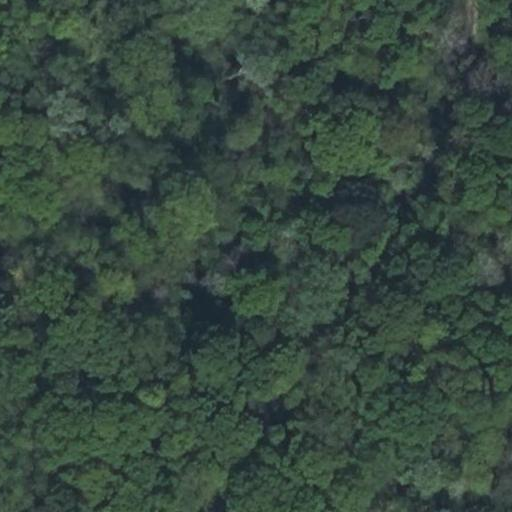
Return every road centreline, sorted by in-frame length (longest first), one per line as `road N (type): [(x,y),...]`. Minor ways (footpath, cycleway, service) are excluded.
road 1 (track): [(220,511),(248,445),(434,172),(473,48),(476,0)]
road 2 (track): [(149,511),(131,325),(0,34)]
